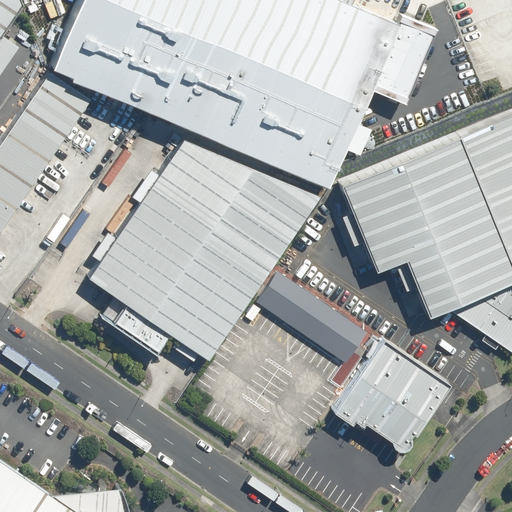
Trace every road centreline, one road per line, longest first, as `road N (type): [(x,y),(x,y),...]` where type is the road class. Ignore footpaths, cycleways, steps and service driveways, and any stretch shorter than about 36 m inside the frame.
road 1 (tertiary): [(272,511),(0,328)]
road 2 (unclassified): [(428,511),(480,437),(511,413)]
